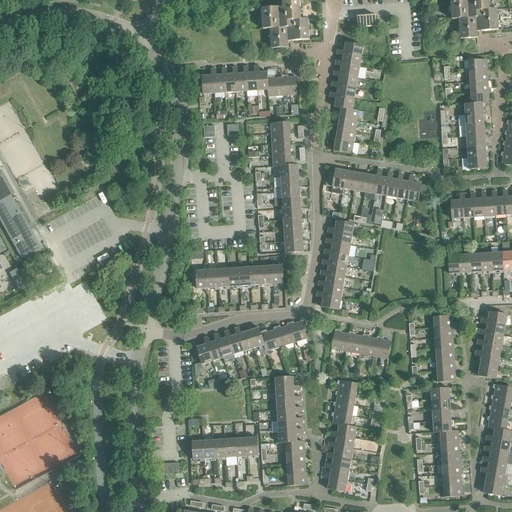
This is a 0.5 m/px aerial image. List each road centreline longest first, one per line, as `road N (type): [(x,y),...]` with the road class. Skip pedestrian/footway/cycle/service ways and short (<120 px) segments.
road 1 (unclassified): [(144,33),(168,64),(180,113),(148,322)]
road 2 (residential): [(177,337),(303,309),(316,246),(315,155)]
road 3 (residential): [(140,500),(182,492),(183,466),(172,455),(177,337)]
road 4 (unclassified): [(148,322),(131,412),(140,500)]
road 5 (unclassified): [(0,30),(33,15),(85,9),(144,33)]
road 6 (residential): [(330,15),(315,155)]
